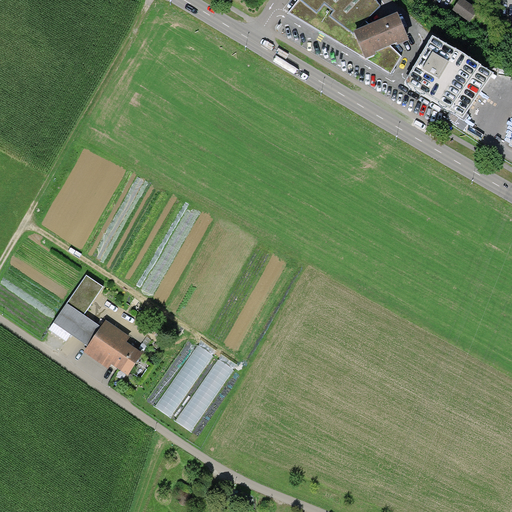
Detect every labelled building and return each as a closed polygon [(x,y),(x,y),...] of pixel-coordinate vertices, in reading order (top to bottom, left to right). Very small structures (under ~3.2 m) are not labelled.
[(287,14),(365,58),(355,33),(372,26),(362,23),(380,7),(375,0),(298,0),(299,0),(287,14)] [(475,11),(459,0),(452,10),(468,21),(475,11)] [(372,26),(355,33),(365,58),(391,47),(408,40),(398,15),(372,26)] [(406,85),(463,119),(491,73),(433,38),(406,85)] [(401,57),(391,47),(365,58),(390,74),(401,57)] [(102,290),(84,277),(52,324),(84,346),(97,327),(83,317),(102,290)] [(111,365),(126,375),(140,354),(123,342),(126,336),(102,320),(97,327),(84,346),(79,354),(107,372),(111,365)] [(198,348),(156,407),(172,418),(214,359),(198,348)] [(219,360),(177,419),(193,430),(235,371),(219,360)]
